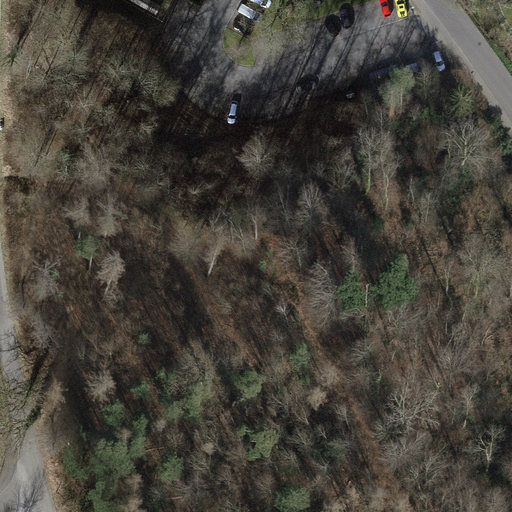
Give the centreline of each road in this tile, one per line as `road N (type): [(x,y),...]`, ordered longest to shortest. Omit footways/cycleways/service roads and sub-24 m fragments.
road 1 (unclassified): [(39,502),(0,291)]
road 2 (residential): [(433,0),(511,105)]
